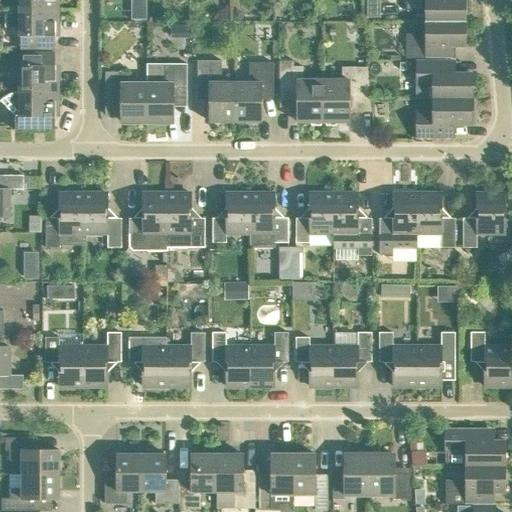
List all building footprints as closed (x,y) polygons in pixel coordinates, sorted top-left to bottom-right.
[(18,0),(19,11),(59,11),(58,0),(18,0)] [(135,0),(136,16),(151,15),(149,0),(135,0)] [(379,18),(379,0),(367,0),(367,18),(379,18)] [(425,11),(425,23),(465,23),(464,0),(405,0),(405,11),(425,11)] [(59,11),(19,11),(19,14),(4,14),(4,28),(19,28),(19,37),(20,37),(20,50),(55,50),(55,28),(59,28),(59,11)] [(243,19),(243,14),(237,11),(232,14),(233,20),(239,23),(243,19)] [(465,23),(425,23),(425,35),(405,35),(405,59),(454,59),(454,47),(465,47),(465,23)] [(19,66),(19,92),(59,92),(59,75),(55,75),(55,53),(20,53),(20,66),(19,66)] [(209,123),(235,123),(235,83),(221,83),(221,61),(197,61),(197,91),(209,91),(209,123)] [(297,123),(323,123),(323,80),(302,80),(302,67),(293,67),(293,61),(279,61),(279,90),(293,90),(297,94),(297,123)] [(432,86),(432,99),(472,99),(472,74),(454,74),(454,62),(416,62),(416,86),(432,86)] [(235,83),(235,123),(261,123),(261,91),(273,91),(273,63),(249,63),(249,83),(235,83)] [(146,64),(146,85),(147,85),(147,123),(173,123),(173,98),(187,98),(187,64),(146,64)] [(323,80),(323,123),(349,123),(349,94),(369,94),(367,67),(341,68),(341,80),(323,80)] [(147,85),(146,85),(130,85),(130,72),(105,72),(105,98),(121,98),(121,123),(147,123),(147,85)] [(59,92),(19,92),(16,92),(13,93),(8,95),(3,98),(1,100),(0,100),(0,102),(1,102),(14,116),(15,116),(15,131),(55,131),(55,108),(59,108),(59,92)] [(472,99),(432,99),(432,113),(416,113),(416,138),(455,138),(455,125),(472,125),(472,99)] [(0,218),(8,218),(8,189),(23,189),(23,176),(0,175),(0,218)] [(83,195),(83,233),(107,233),(107,248),(121,248),(121,219),(108,219),(108,194),(83,195)] [(309,246),(333,246),(333,194),(308,195),(308,219),(295,219),(295,243),(309,243),(309,246)] [(333,246),(333,249),(357,249),(357,256),(371,256),(371,219),(358,219),(358,194),(333,194),(333,246)] [(83,233),(83,195),(58,195),(58,219),(45,219),(45,248),(59,248),(59,245),(83,245),(83,233)] [(166,251),(166,195),(142,195),(142,219),(129,219),(129,247),(133,251),(166,251)] [(191,195),(166,195),(166,251),(167,251),(167,248),(204,248),(204,219),(191,219),(191,195)] [(249,248),(250,248),(250,195),(225,195),(225,219),(212,219),(212,243),(226,243),(226,233),(249,233),(249,248)] [(250,195),(250,248),(274,248),(274,243),(288,243),(288,219),(275,219),(274,195),(250,195)] [(417,233),(417,195),(392,195),(392,219),(379,219),(379,256),(393,256),(393,248),(417,248),(417,233)] [(441,195),(417,195),(417,233),(441,233),(441,248),(454,248),(454,219),(441,219),(441,195)] [(462,219),(462,248),(476,248),(476,233),(505,233),(505,219),(503,219),(503,209),(505,209),(505,195),(475,195),(475,219),(462,219)] [(292,272),(292,280),(301,280),(301,256),(292,256),(291,271),(292,272)] [(154,266),(154,283),(166,283),(166,266),(154,266)] [(38,279),(38,269),(24,269),(24,279),(38,279)] [(248,283),(236,283),(236,300),(248,300),(248,283)] [(197,284),(197,299),(206,299),(206,284),(197,284)] [(381,285),(380,297),(389,298),(390,285),(381,285)] [(74,299),(74,286),(46,286),(46,299),(74,299)] [(107,348),(83,348),(83,387),(108,387),(108,362),(121,362),(121,333),(107,333),(107,348)] [(166,348),(166,387),(191,387),(191,362),(204,363),(204,333),(191,333),(191,348),(166,348)] [(225,387),(250,387),(250,348),(225,348),(225,333),(212,333),(212,362),(225,362),(225,387)] [(250,348),(250,387),(274,387),(274,362),(288,362),(288,333),(274,333),(274,348),(250,348)] [(358,387),(358,362),(371,362),(371,333),(357,333),(357,348),(345,348),(345,333),(333,333),(333,348),(333,387),(358,387)] [(416,386),(416,348),(392,348),(392,333),(378,333),(379,362),(392,362),(392,387),(416,386)] [(440,348),(416,348),(416,386),(441,386),(441,362),(454,362),(454,333),(440,333),(440,348)] [(483,362),(483,386),(511,386),(511,371),(511,372),(511,362),(511,347),(484,348),(484,333),(470,333),(470,362),(483,362)] [(83,387),(83,348),(59,348),(59,338),(45,338),(45,362),(58,362),(58,387),(83,387)] [(142,387),(166,387),(166,348),(142,348),(142,338),(128,338),(128,362),(142,362),(142,387)] [(333,387),(333,348),(309,348),(309,338),(295,338),(295,362),(308,362),(308,387),(333,387)] [(0,389),(23,389),(23,376),(8,376),(8,347),(0,346),(0,389)] [(493,428),(445,428),(445,452),(446,452),(447,467),(465,467),(465,466),(505,466),(505,440),(493,440),(493,428)] [(21,460),(21,475),(59,475),(59,450),(33,450),(34,438),(5,438),(5,450),(9,450),(9,460),(21,460)] [(422,451),(411,452),(412,466),(425,466),(425,451),(422,451)] [(127,492),(141,492),(141,455),(116,454),(116,480),(104,480),(104,504),(127,504),(127,492)] [(293,495),(293,455),(270,454),(270,480),(259,480),(259,511),(280,511),(280,495),(293,495)] [(155,504),(179,504),(179,480),(165,480),(165,455),(141,455),(141,492),(155,492),(155,504)] [(179,480),(179,504),(179,509),(200,509),(200,492),(217,492),(217,455),(191,455),(191,478),(179,478),(179,480)] [(255,509),(255,478),(243,478),(243,455),(217,455),(217,492),(217,509),(255,509)] [(315,455),(293,455),(293,495),(315,495),(314,511),(327,511),(327,480),(315,480),(315,455)] [(368,495),(368,455),(343,455),(343,474),(332,474),(332,499),(344,499),(344,496),(368,495)] [(394,455),(368,455),(368,495),(393,496),(393,499),(410,499),(410,474),(394,474),(394,455)] [(465,466),(465,467),(465,480),(445,480),(445,504),(494,504),(494,492),(505,492),(505,466),(465,466)] [(59,475),(21,475),(21,488),(9,488),(9,498),(1,498),(1,511),(33,511),(33,499),(59,499),(59,475)]
